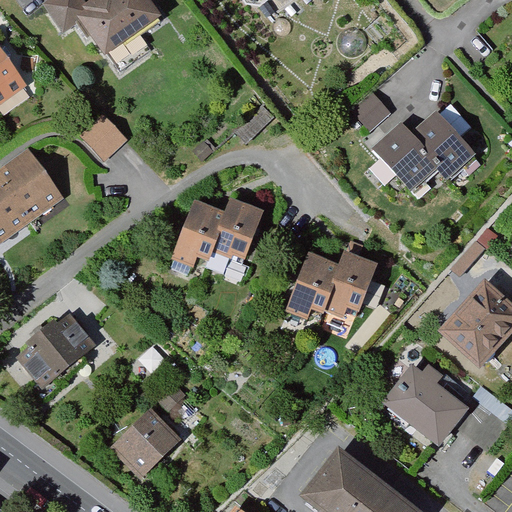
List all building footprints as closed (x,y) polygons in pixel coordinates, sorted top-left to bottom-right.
[(52,0),(36,13),(64,48),(83,32),(112,67),(166,23),(147,0),(121,0),(98,19),(81,0),(52,0)] [(0,53),(0,110),(29,92),(0,53)] [(351,116),(368,137),(390,119),(373,98),(351,116)] [(269,106),(236,139),(249,151),(281,118),(269,106)] [(367,155),(416,204),(444,176),(454,186),(477,163),(436,121),(416,138),(402,125),(367,155)] [(103,122),(93,132),(117,158),(128,149),(103,122)] [(93,132),(82,142),(107,168),(117,158),(93,132)] [(207,147),(194,158),(202,168),(215,157),(207,147)] [(29,161),(0,181),(0,183),(33,230),(65,208),(29,161)] [(0,248),(3,252),(33,230),(0,183),(0,248)] [(195,206),(168,279),(191,288),(199,266),(213,271),(213,270),(232,220),(195,206)] [(236,208),(232,220),(213,270),(230,276),(234,266),(250,272),(269,220),(236,208)] [(486,233),(451,276),(462,286),(497,243),(486,233)] [(310,257),(287,319),(312,328),(316,317),(325,321),(326,320),(344,270),(310,257)] [(348,258),(344,270),(326,320),(347,327),(351,317),(365,322),(384,271),(348,258)] [(511,344),(511,305),(488,286),(444,339),(488,374),(511,344)] [(104,358),(67,320),(15,361),(46,399),(104,358)] [(415,371),(383,414),(445,461),(476,420),(446,397),(453,389),(432,373),(426,379),(415,371)] [(187,445),(153,412),(112,454),(147,487),(187,445)] [(511,433),(489,416),(468,443),(493,462),(511,436),(511,433)] [(309,500),(322,511),(420,511),(348,453),(309,500)]
